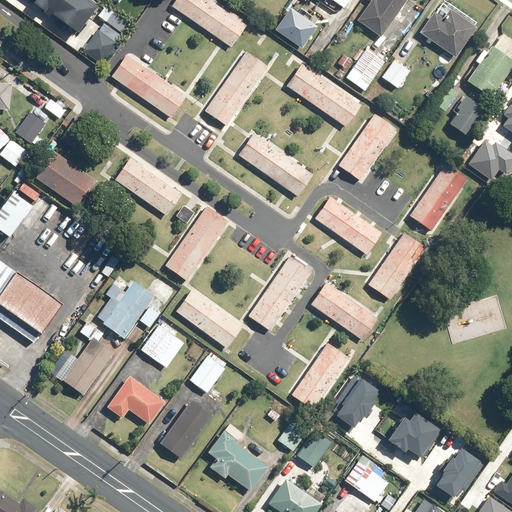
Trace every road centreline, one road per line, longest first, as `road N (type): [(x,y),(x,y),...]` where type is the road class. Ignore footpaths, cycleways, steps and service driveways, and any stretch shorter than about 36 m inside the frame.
road 1 (residential): [(0,11),(125,114),(281,222),(275,236),(260,231),(0,40)]
road 2 (secondary): [(0,402),(157,511)]
road 3 (unknown): [(28,361),(76,295),(20,243)]
